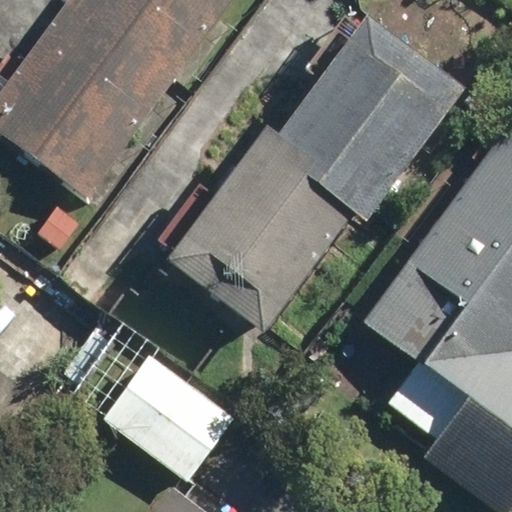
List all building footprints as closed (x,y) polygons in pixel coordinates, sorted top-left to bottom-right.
[(0,62),(0,144),(87,207),(235,0),(69,0),(22,65),(7,54),(0,62)] [(261,133),(160,269),(259,343),(348,225),(360,234),(462,97),(362,22),(272,141),(261,133)] [(417,462),(483,511),(510,511),(511,511),(511,135),(505,131),(356,330),(407,368),(378,408),(429,445),(417,462)] [(102,328),(54,394),(186,489),(234,424),(102,328)] [(197,511),(171,492),(155,511),(197,511)]
